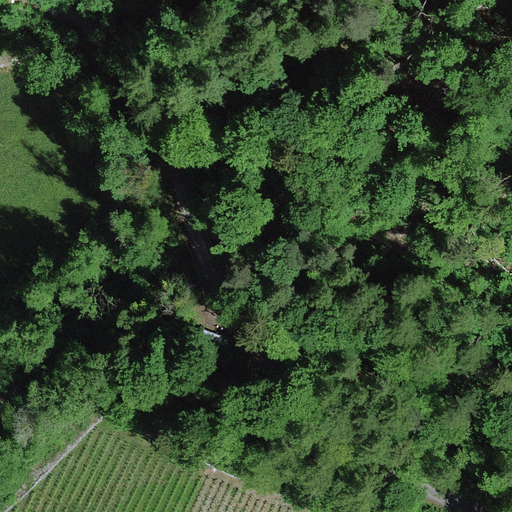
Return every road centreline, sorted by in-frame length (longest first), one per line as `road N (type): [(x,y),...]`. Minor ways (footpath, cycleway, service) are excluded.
road 1 (track): [(221,309),(123,66),(64,14),(32,0)]
road 2 (residential): [(511,500),(403,461),(276,371),(221,309)]
